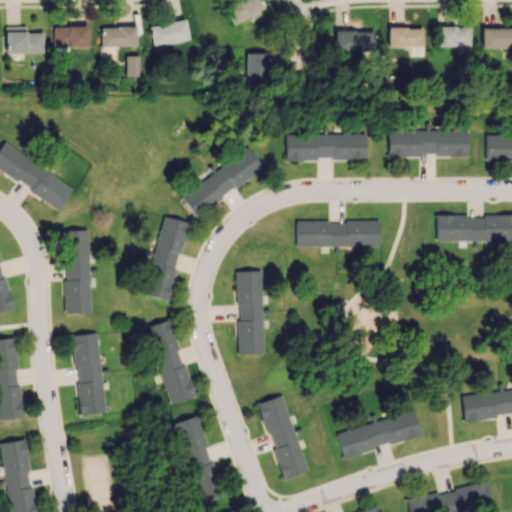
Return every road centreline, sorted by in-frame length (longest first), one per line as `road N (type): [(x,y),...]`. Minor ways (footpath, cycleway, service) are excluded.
road 1 (residential): [(0,208),(32,241),(41,371),(64,511)]
road 2 (residential): [(262,511),(199,322),(208,270)]
road 3 (residential): [(278,511),(413,466),(511,445)]
road 4 (residential): [(208,270),(237,226),(282,200),(407,193)]
